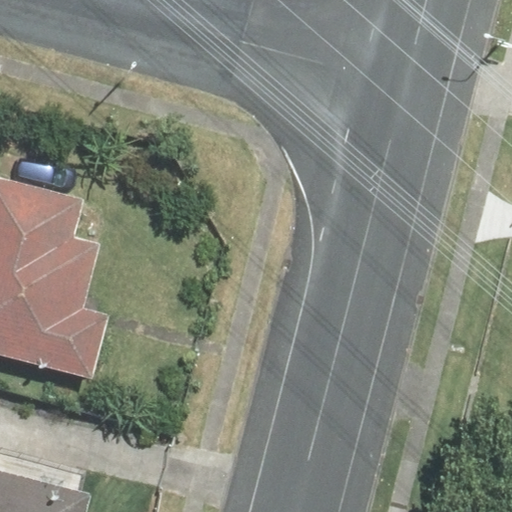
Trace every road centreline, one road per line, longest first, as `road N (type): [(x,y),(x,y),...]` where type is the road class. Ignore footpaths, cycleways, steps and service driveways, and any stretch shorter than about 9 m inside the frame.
road 1 (tertiary): [(298,511),(411,75)]
road 2 (residential): [(411,75),(118,0)]
